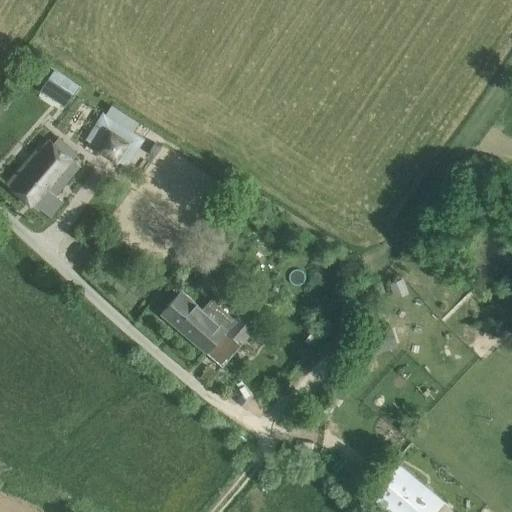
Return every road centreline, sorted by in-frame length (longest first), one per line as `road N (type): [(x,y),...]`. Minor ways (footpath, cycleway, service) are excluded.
road 1 (unclassified): [(180,360),(0,206)]
road 2 (track): [(207,511),(271,432),(180,360)]
